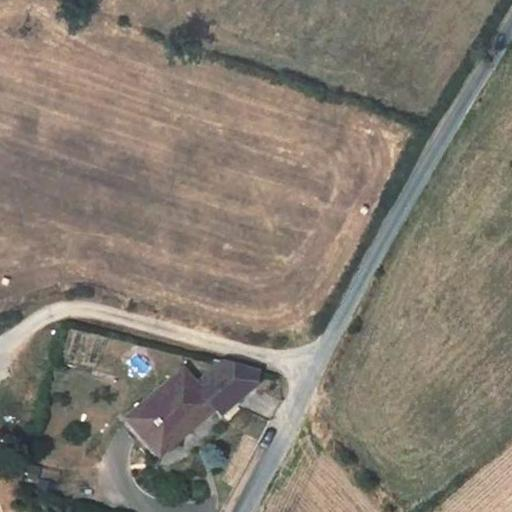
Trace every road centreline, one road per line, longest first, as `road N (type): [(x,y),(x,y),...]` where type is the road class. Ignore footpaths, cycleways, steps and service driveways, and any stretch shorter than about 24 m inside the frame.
road 1 (residential): [(511,24),(421,166),(250,511)]
road 2 (track): [(322,366),(76,309),(47,311),(0,346)]
